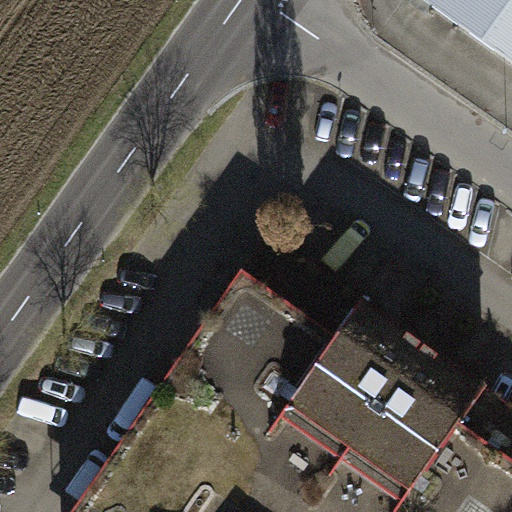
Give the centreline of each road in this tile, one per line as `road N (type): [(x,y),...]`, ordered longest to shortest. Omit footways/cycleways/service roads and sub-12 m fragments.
road 1 (tertiary): [(234,0),(0,327)]
road 2 (unclassified): [(511,179),(251,0)]
